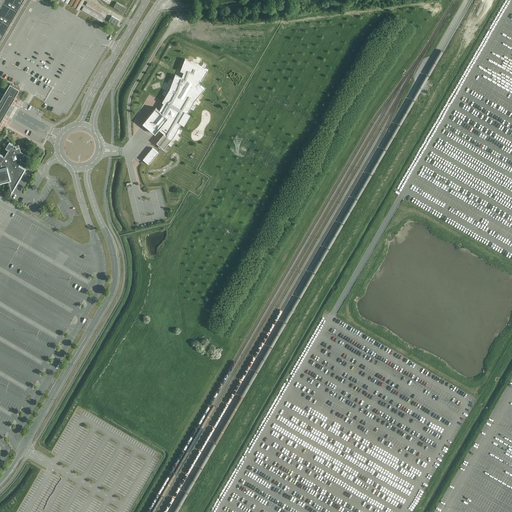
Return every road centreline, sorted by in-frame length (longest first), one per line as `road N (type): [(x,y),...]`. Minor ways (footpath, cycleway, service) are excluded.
road 1 (unclassified): [(170,511),(464,1)]
road 2 (unclassified): [(22,446),(113,285),(111,248),(87,185),(91,163)]
road 3 (track): [(511,264),(407,211),(394,219),(347,309)]
road 4 (track): [(332,315),(347,314),(468,390),(484,383),(511,336)]
road 5 (secondary): [(96,135),(101,99),(161,0)]
road 6 (secondary): [(146,0),(72,127)]
road 7 (unclassified): [(69,164),(100,264),(91,302)]
road 8 (track): [(131,150),(128,98),(176,25)]
